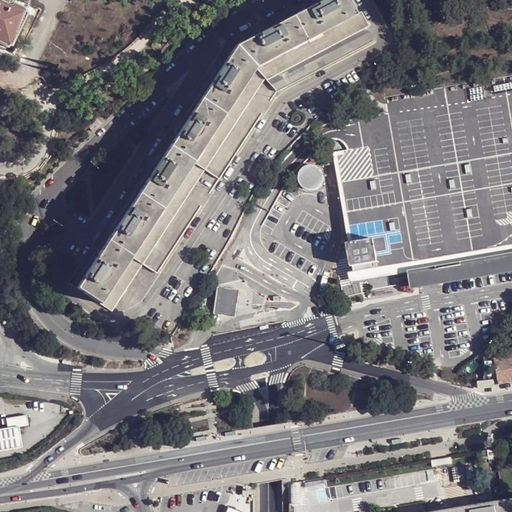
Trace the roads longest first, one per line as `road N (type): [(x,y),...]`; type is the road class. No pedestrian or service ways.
road 1 (residential): [(365,0),(382,31),(377,47),(283,100),(142,311),(111,318),(58,282),(54,259),(74,223)]
road 2 (primary): [(497,408),(199,458)]
road 3 (residential): [(74,223),(90,231),(201,54)]
road 4 (residential): [(44,202),(24,256),(41,305),(83,341),(135,349)]
road 5 (residential): [(201,54),(114,126),(44,202)]
road 6 (residential): [(497,408),(302,348)]
road 7 (primary): [(199,458),(6,490)]
road 8 (primary): [(0,500),(125,482)]
